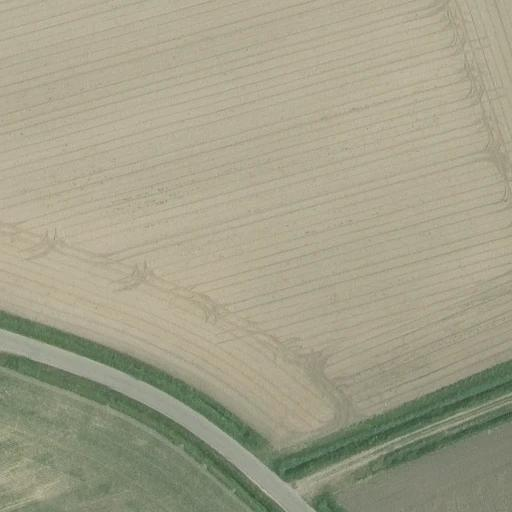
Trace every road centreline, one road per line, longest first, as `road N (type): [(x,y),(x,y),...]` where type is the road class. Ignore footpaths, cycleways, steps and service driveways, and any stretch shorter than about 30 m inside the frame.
road 1 (unclassified): [(295,511),(136,394),(0,345)]
road 2 (track): [(281,498),(317,472),(511,396)]
